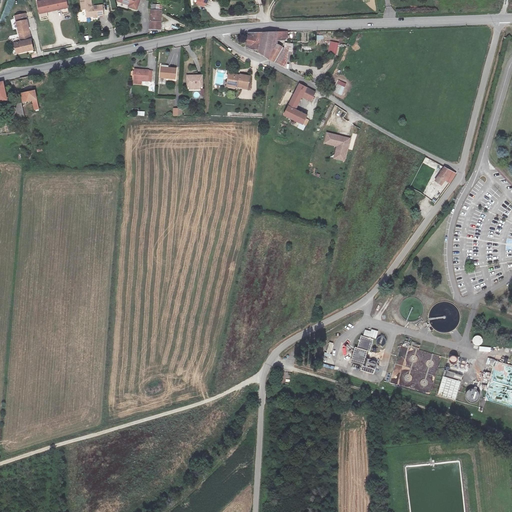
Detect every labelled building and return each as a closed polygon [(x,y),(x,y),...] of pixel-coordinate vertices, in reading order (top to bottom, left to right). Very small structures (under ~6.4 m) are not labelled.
[(63,0),(56,0),(35,5),(37,15),(44,13),(45,15),(58,12),(58,10),(65,8),(63,0)] [(88,0),(77,0),(79,10),(83,9),(84,17),(91,17),(94,16),(101,16),(100,6),(89,7),(88,0)] [(137,0),(115,0),(114,3),(126,7),(125,8),(134,11),(137,0)] [(159,0),(148,0),(148,5),(147,29),(159,30),(159,0)] [(22,12),(12,14),(17,37),(13,38),(17,53),(31,50),(22,12)] [(260,52),(263,33),(249,34),(247,48),(260,52)] [(288,33),(263,33),(260,52),(276,62),(283,48),(279,45),(279,41),(289,41),(288,33)] [(330,41),(328,53),(337,55),(339,43),(330,41)] [(177,69),(162,67),(160,79),(176,80),(177,69)] [(134,81),(142,81),(152,82),(153,72),(149,72),(149,71),(135,70),(134,81)] [(250,76),(230,73),(228,84),(249,89),(250,76)] [(203,76),(187,76),(188,87),(190,87),(190,90),(202,89),(202,87),(203,87),(203,76)] [(23,103),(32,101),(37,100),(32,77),(18,80),(23,103)] [(341,95),(346,84),(339,80),(334,92),(341,95)] [(304,125),(307,119),(308,116),(296,110),(302,98),(311,102),(315,94),(300,85),(284,116),(304,125)] [(43,98),(37,100),(32,101),(34,111),(39,110),(39,109),(45,108),(43,98)] [(10,104),(13,120),(26,117),(22,101),(16,103),(15,99),(10,100),(11,104),(10,104)] [(334,159),(345,161),(351,138),(326,132),(323,143),(336,146),(334,159)] [(445,167),(436,181),(442,186),(446,181),(451,184),(456,174),(445,167)] [(477,346),(484,342),(479,334),(472,339),(477,346)] [(374,341),(361,337),(358,349),(355,349),(352,361),(364,365),(368,353),(370,354),(374,341)] [(457,400),(463,374),(444,370),(438,396),(457,400)] [(477,402),(480,391),(469,388),(466,400),(477,402)]
